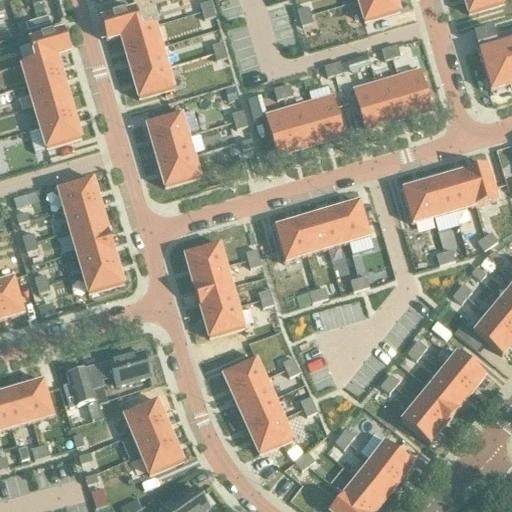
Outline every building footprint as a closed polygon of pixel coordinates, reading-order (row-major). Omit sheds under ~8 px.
[(45,0),(29,0),(32,8),(30,9),(35,22),(61,15),(57,3),(47,6),(45,0)] [(369,0),(357,4),(357,5),(364,26),(399,16),(394,0),(369,0)] [(500,0),(463,0),(468,18),(503,8),(500,0)] [(211,4),(200,7),(202,15),(213,11),(211,4)] [(308,10),(297,13),(299,21),(310,18),(308,10)] [(135,11),(100,21),(106,44),(120,40),(120,39),(141,32),(135,11)] [(213,11),(202,15),(205,22),(215,19),(213,11)] [(341,34),(363,28),(358,12),(337,19),(341,34)] [(310,18),(299,21),(301,29),(312,25),(310,18)] [(50,32),(48,24),(37,27),(40,35),(50,32)] [(40,35),(37,27),(25,31),(28,38),(40,35)] [(141,32),(120,39),(120,40),(125,60),(161,49),(155,29),(141,32)] [(64,32),(29,42),(35,63),(35,64),(56,58),(57,59),(71,55),(64,32)] [(492,32),(475,37),(492,94),(511,88),(511,44),(493,50),(491,44),(496,43),(492,32)] [(223,45),(212,48),(214,56),(225,53),(223,45)] [(397,48),(389,50),(392,61),(400,59),(397,48)] [(161,49),(125,60),(126,61),(131,80),(167,70),(162,50),(161,49)] [(389,50),(381,53),(384,63),(392,61),(389,50)] [(225,53),(214,56),(216,64),(227,61),(225,53)] [(343,60),(347,72),(362,67),(358,55),(343,60)] [(35,63),(21,67),(27,88),(62,78),(57,59),(56,58),(35,64),(35,63)] [(250,65),(229,72),(234,85),(254,78),(250,65)] [(340,65),(332,67),(335,78),(343,76),(340,65)] [(332,67),(324,69),(327,80),(335,78),(332,67)] [(167,70),(131,80),(132,81),(138,102),(174,92),(167,71),(167,70)] [(421,72),(397,79),(409,120),(432,113),(421,72)] [(62,78),(27,88),(33,109),(68,99),(62,78)] [(397,79),(375,85),(387,126),(409,120),(397,79)] [(375,85),(352,92),(364,133),(387,126),(375,85)] [(289,88),(282,90),(285,101),(292,99),(289,88)] [(239,100),(235,89),(227,92),(230,103),(239,100)] [(282,90),(274,93),(277,103),(285,101),(282,90)] [(332,98),(309,104),(321,145),(344,138),(332,98)] [(68,99),(33,109),(39,130),(74,120),(68,99)] [(309,104),(287,111),(299,152),(321,145),(309,104)] [(287,111),(264,117),(276,158),(299,152),(287,111)] [(243,114),(232,117),(234,125),(245,121),(243,114)] [(181,116),(145,126),(152,149),(188,138),(181,116)] [(74,120),(39,130),(45,152),(80,142),(74,120)] [(245,121),(234,125),(237,132),(247,129),(245,121)] [(188,138),(152,149),(158,169),(194,159),(188,138)] [(251,142),(240,146),(243,153),(253,150),(251,142)] [(194,159),(158,169),(164,192),(200,181),(194,159)] [(487,168),(465,174),(475,210),(497,204),(487,168)] [(465,174),(444,180),(454,216),(475,210),(465,174)] [(444,180),(423,186),(434,222),(454,216),(444,180)] [(93,181),(57,191),(63,214),(99,203),(93,181)] [(423,186),(401,193),(411,229),(434,222),(423,186)] [(99,203),(63,214),(69,235),(105,224),(99,203)] [(360,205),(338,211),(348,247),(370,241),(360,205)] [(338,211),(317,217),(328,253),(348,247),(338,211)] [(27,216),(16,219),(18,227),(29,223),(27,216)] [(406,216),(391,221),(399,243),(414,238),(406,216)] [(317,217),(296,223),(307,259),(328,253),(317,217)] [(296,223),(274,230),(285,266),(307,259),(296,223)] [(105,224),(69,235),(76,255),(111,245),(105,224)] [(33,237),(22,240),(24,248),(35,245),(33,237)] [(491,237),(484,241),(490,251),(497,246),(491,237)] [(484,241),(478,246),(484,255),(490,251),(484,241)] [(35,245),(24,248),(26,255),(37,252),(35,245)] [(111,245),(76,255),(82,276),(117,265),(111,245)] [(219,246),(184,257),(190,279),(226,268),(219,246)] [(246,254),(248,262),(259,259),(257,251),(246,254)] [(451,255),(444,257),(447,268),(455,265),(451,255)] [(495,255),(488,260),(495,269),(502,264),(495,255)] [(444,257),(436,259),(439,270),(447,268),(444,257)] [(261,267),(259,259),(248,262),(250,270),(261,267)] [(117,265),(82,276),(88,298),(124,288),(117,265)] [(226,268),(190,279),(196,299),(232,289),(226,268)] [(343,286),(364,278),(361,270),(340,278),(343,286)] [(476,271),(471,278),(480,285),(485,278),(476,271)] [(45,278),(34,281),(36,289),(47,286),(45,278)] [(366,280),(358,282),(361,293),(369,290),(366,280)] [(14,281),(0,284),(0,314),(2,323),(25,317),(14,281)] [(358,282),(350,284),(354,295),(361,293),(358,282)] [(47,286),(36,289),(38,297),(49,294),(47,286)] [(463,288),(458,294),(466,301),(471,295),(463,288)] [(511,288),(501,302),(511,310),(511,288)] [(232,289),(196,299),(202,320),(238,309),(232,289)] [(269,292),(258,295),(260,303),(271,300),(269,292)] [(325,292),(317,294),(320,305),(328,303),(325,292)] [(317,294),(309,296),(312,307),(320,305),(317,294)] [(458,294),(452,301),(461,308),(466,301),(458,294)] [(271,300),(260,303),(263,311),(271,308),(273,308),(271,300)] [(511,310),(501,302),(487,319),(511,339),(511,310)] [(279,329),(314,320),(311,308),(281,316),(279,307),(255,314),(260,333),(279,328),(279,329)] [(238,309),(202,320),(208,342),(244,332),(238,309)] [(511,339),(487,319),(473,336),(502,360),(511,347),(511,339)] [(381,327),(355,348),(360,355),(386,334),(381,327)] [(418,343),(413,350),(421,357),(426,350),(418,343)] [(413,350),(407,356),(416,363),(421,357),(413,350)] [(92,392),(102,390),(104,394),(116,390),(149,381),(148,376),(150,374),(149,368),(145,367),(142,355),(109,365),(86,371),(92,392)] [(456,356),(442,374),(471,398),(485,380),(456,356)] [(293,361),(283,366),(286,373),(296,368),(293,361)] [(255,362),(221,377),(231,398),(265,383),(255,362)] [(296,368),(286,373),(290,380),(300,376),(296,368)] [(86,371),(66,377),(75,409),(96,403),(92,392),(86,371)] [(442,374),(428,391),(457,414),(471,398),(442,374)] [(390,377),(385,383),(394,390),(399,384),(390,377)] [(44,383),(22,390),(32,425),(54,419),(44,383)] [(265,383),(231,398),(240,418),(274,402),(265,383)] [(385,383),(380,390),(389,397),(394,390),(385,383)] [(22,390),(1,396),(11,431),(32,425),(22,390)] [(428,391),(415,408),(443,431),(457,414),(428,391)] [(1,396),(0,395),(0,434),(11,431),(1,396)] [(311,400),(301,405),(304,412),(314,408),(311,400)] [(157,402),(123,417),(132,438),(166,424),(157,402)] [(274,402),(240,418),(249,437),(283,422),(274,402)] [(314,408),(304,412),(308,420),(318,415),(314,408)] [(415,408),(400,425),(429,449),(443,431),(415,408)] [(101,423),(97,411),(89,413),(92,425),(101,423)] [(283,422),(249,437),(259,458),(292,443),(283,422)] [(166,424),(132,438),(140,458),(174,444),(166,424)] [(345,432),(340,438),(349,445),(354,439),(345,432)] [(340,438),(335,445),(344,452),(349,445),(340,438)] [(174,444),(140,458),(149,480),(183,465),(174,444)] [(384,445),(370,462),(399,486),(413,468),(384,445)] [(47,448),(39,450),(42,461),(50,458),(47,448)] [(87,448),(76,451),(79,459),(89,456),(87,448)] [(39,450),(31,452),(35,463),(42,461),(39,450)] [(308,454),(302,459),(309,468),(315,463),(308,454)] [(89,456),(79,459),(81,467),(92,464),(89,456)] [(302,459),(295,464),(302,473),(309,468),(302,459)] [(6,460),(0,461),(0,469),(1,473),(9,471),(6,460)] [(370,462),(356,479),(385,503),(399,486),(370,462)] [(96,477),(85,481),(87,488),(98,485),(96,477)] [(356,479),(342,496),(361,511),(377,511),(385,503),(356,479)] [(164,511),(208,511),(207,509),(208,505),(205,501),(201,501),(194,491),(175,504),(173,501),(162,509),(164,511)] [(147,495),(127,502),(130,511),(140,511),(152,508),(147,495)] [(361,511),(342,496),(329,511),(361,511)]
